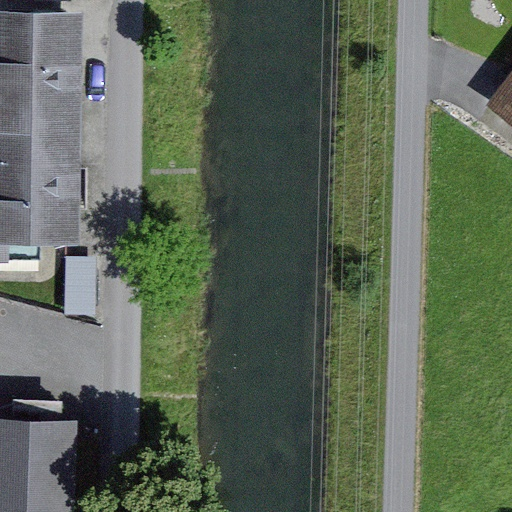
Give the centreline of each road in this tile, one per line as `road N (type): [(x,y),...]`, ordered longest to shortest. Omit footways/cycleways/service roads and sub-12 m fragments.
road 1 (unclassified): [(427,0),(411,511)]
road 2 (unclassified): [(140,0),(133,511)]
